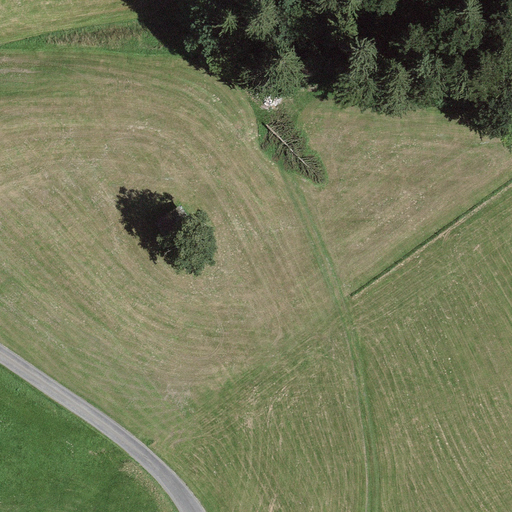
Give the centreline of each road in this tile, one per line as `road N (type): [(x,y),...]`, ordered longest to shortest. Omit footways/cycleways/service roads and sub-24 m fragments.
road 1 (track): [(511,111),(377,87),(291,82),(272,105),(303,231),(343,330),(368,454),(370,511)]
road 2 (unclassified): [(192,511),(142,455),(0,352)]
